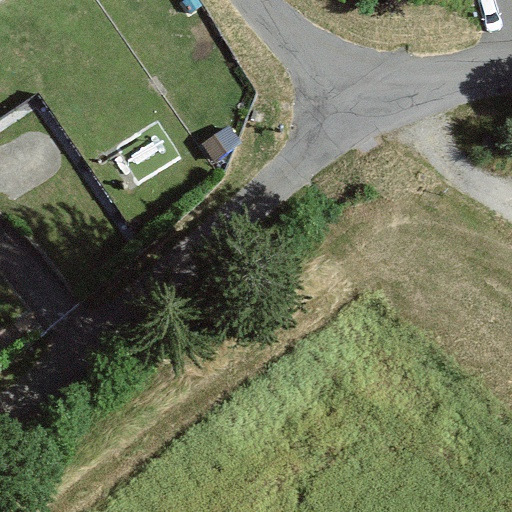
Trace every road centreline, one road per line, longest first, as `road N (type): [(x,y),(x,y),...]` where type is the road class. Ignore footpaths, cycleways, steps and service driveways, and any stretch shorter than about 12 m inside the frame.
road 1 (residential): [(386,102),(0,417)]
road 2 (residential): [(386,102),(263,0)]
road 3 (residential): [(511,55),(386,102)]
